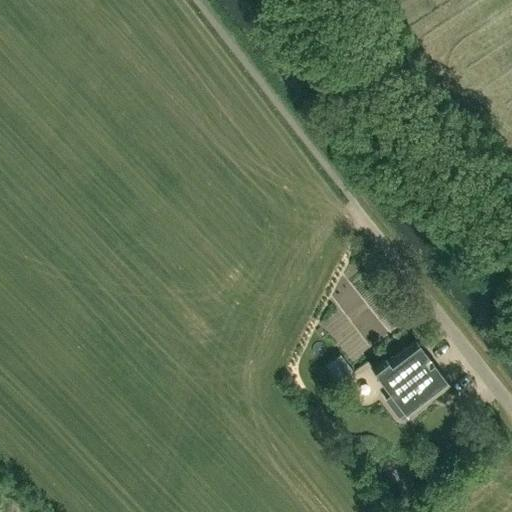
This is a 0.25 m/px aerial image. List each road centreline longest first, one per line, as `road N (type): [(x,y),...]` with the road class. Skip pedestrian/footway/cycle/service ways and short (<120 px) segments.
road 1 (track): [(511,225),(406,138),(310,0)]
road 2 (unclassified): [(354,208),(511,409)]
